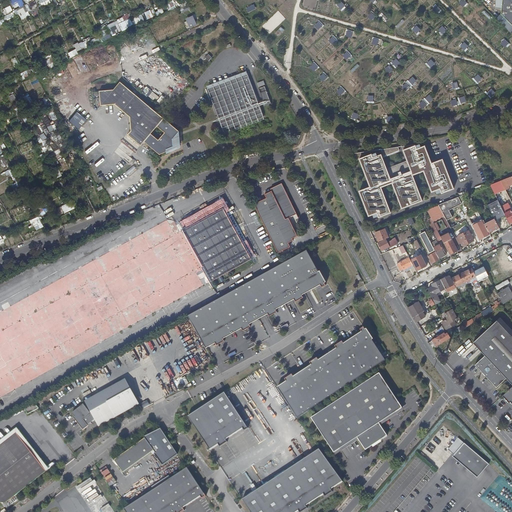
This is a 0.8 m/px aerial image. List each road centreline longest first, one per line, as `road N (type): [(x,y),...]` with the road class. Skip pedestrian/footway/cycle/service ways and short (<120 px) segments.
road 1 (residential): [(0,259),(229,168),(320,148)]
road 2 (unclassified): [(21,511),(124,430),(162,410),(237,511)]
road 3 (residential): [(455,386),(392,294),(320,148)]
road 4 (residential): [(320,148),(442,131),(511,108)]
road 5 (residential): [(320,148),(287,84),(219,0)]
road 6 (unclassified): [(347,511),(455,386)]
